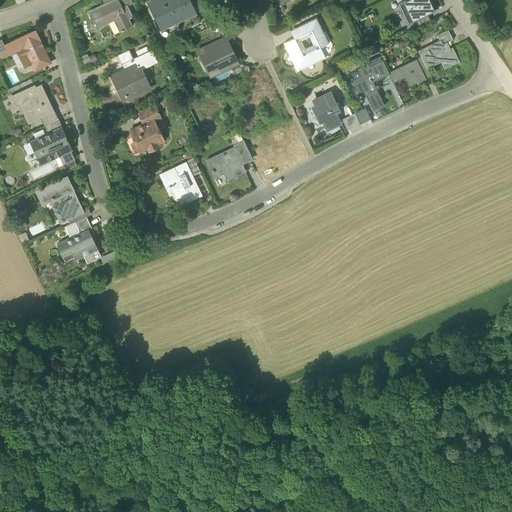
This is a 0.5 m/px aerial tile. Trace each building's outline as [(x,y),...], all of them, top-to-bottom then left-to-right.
[(115,19),(121,32),(132,27),(128,20),(129,19),(133,17),(128,7),(123,9),(118,0),(108,0),(103,2),(104,4),(104,5),(89,12),(97,28),(115,19)] [(118,0),(123,9),(128,7),(133,4),(131,0),(118,0)] [(161,0),(148,6),(161,31),(197,14),(189,0),(161,0)] [(404,0),(402,1),(398,3),(408,25),(416,21),(428,15),(435,11),(430,0),(404,0)] [(89,11),(89,12),(104,5),(104,4),(89,11)] [(416,21),(418,26),(430,21),(428,15),(416,21)] [(442,15),(433,19),(436,25),(445,21),(442,15)] [(299,26),(303,35),(320,26),(316,18),(299,26)] [(115,19),(97,28),(97,29),(114,21),(119,33),(121,32),(115,19)] [(217,24),(222,35),(232,30),(227,19),(217,24)] [(284,44),(297,72),(326,59),(321,48),(329,44),(320,26),(303,35),(294,39),(284,44)] [(290,30),(294,39),(303,35),(299,26),(290,30)] [(440,40),(442,45),(447,42),(447,43),(453,40),(448,30),(437,35),(439,41),(440,40)] [(32,64),(35,71),(50,64),(38,37),(37,37),(33,36),(32,32),(5,45),(10,55),(11,54),(17,51),(24,66),(25,67),(32,64)] [(0,58),(8,55),(1,40),(0,40),(0,58)] [(211,70),(213,74),(236,63),(233,59),(235,58),(229,44),(227,45),(225,40),(202,51),(204,56),(201,57),(208,71),(211,70)] [(441,61),(444,69),(459,62),(452,48),(450,49),(447,43),(447,42),(442,45),(440,40),(439,41),(418,51),(421,58),(425,66),(437,61),(441,61)] [(135,52),(138,57),(149,52),(146,47),(135,52)] [(118,56),(122,65),(133,59),(129,50),(118,56)] [(17,51),(11,54),(18,69),(24,66),(17,51)] [(123,90),(127,99),(141,92),(142,93),(150,89),(144,75),(139,77),(137,72),(157,62),(152,51),(149,52),(138,57),(133,59),(122,65),(125,70),(111,77),(119,92),(123,90)] [(91,62),(87,54),(80,57),(84,65),(91,62)] [(372,81),(389,73),(381,57),(367,64),(368,67),(363,69),(361,68),(358,70),(359,71),(351,75),(354,80),(355,82),(355,81),(362,94),(363,97),(367,96),(368,92),(376,89),(372,81)] [(416,60),(425,79),(430,76),(425,66),(421,58),(416,60)] [(416,60),(389,73),(393,82),(404,77),(409,86),(425,79),(416,60)] [(244,74),(240,66),(234,69),(238,77),(244,74)] [(355,82),(354,80),(345,84),(353,99),(362,94),(355,81),(355,82)] [(46,84),(41,87),(44,94),(49,91),(46,84)] [(25,112),(30,122),(40,117),(52,111),(44,94),(41,87),(35,89),(34,87),(11,98),(15,108),(25,103),(29,111),(25,112)] [(123,101),(127,99),(123,90),(119,92),(123,101)] [(324,116),(329,128),(341,122),(336,113),(335,111),(339,109),(331,92),(316,100),(318,106),(313,108),(318,119),(324,116)] [(138,112),(144,125),(154,120),(154,121),(160,118),(154,105),(138,112)] [(318,119),(313,108),(306,112),(311,122),(318,119)] [(357,113),(355,113),(360,124),(370,119),(365,108),(357,113)] [(40,117),(44,126),(59,119),(54,110),(52,111),(40,117)] [(347,130),(360,124),(355,113),(342,120),(347,130)] [(64,129),(59,119),(44,126),(48,134),(61,128),(62,130),(64,129)] [(140,151),(148,148),(148,149),(152,150),(156,148),(157,144),(157,143),(163,140),(154,121),(154,120),(144,125),(130,131),(136,143),(140,151)] [(46,162),(55,157),(70,150),(71,150),(65,137),(63,138),(60,133),(63,132),(62,130),(61,128),(48,134),(45,136),(36,140),(31,142),(36,152),(40,150),(46,162)] [(33,134),(36,140),(45,136),(42,129),(33,134)] [(29,156),(36,152),(31,142),(29,137),(22,141),(29,156)] [(236,147),(241,158),(250,153),(244,141),(234,145),(235,147),(236,147)] [(135,153),(140,151),(136,143),(132,145),(135,153)] [(210,149),(208,144),(200,147),(203,153),(210,149)] [(225,174),(228,180),(245,171),(242,165),(239,159),(241,158),(236,147),(235,147),(206,161),(212,174),(222,169),(225,174)] [(41,164),(46,162),(40,150),(36,152),(41,164)] [(75,160),(70,150),(55,157),(60,167),(74,160),(75,160)] [(185,154),(188,161),(194,158),(190,152),(185,154)] [(253,160),(250,153),(241,158),(239,159),(242,165),(253,160)] [(186,163),(191,174),(199,170),(194,158),(188,161),(184,163),(185,163),(186,163)] [(60,167),(62,173),(77,166),(74,160),(60,167)] [(174,186),(182,204),(201,195),(191,174),(186,163),(185,163),(162,174),(169,189),(174,186)] [(222,169),(212,174),(215,178),(225,174),(222,169)] [(52,200),(62,222),(68,219),(82,213),(82,212),(74,196),(73,197),(71,191),(73,190),(67,178),(37,192),(43,205),(52,200)] [(70,225),(75,222),(86,217),(87,217),(84,211),(82,212),(82,213),(68,219),(70,225)] [(23,217),(13,222),(17,232),(27,227),(23,217)] [(92,229),(86,217),(75,222),(81,234),(85,232),(92,229)] [(75,222),(70,225),(65,227),(70,239),(81,234),(75,222)] [(18,236),(22,245),(30,241),(25,232),(18,236)] [(84,256),(87,264),(95,260),(93,256),(99,253),(91,236),(90,235),(87,236),(85,232),(81,234),(70,239),(57,245),(63,256),(72,252),(75,258),(76,260),(84,256)] [(72,252),(63,256),(66,263),(75,258),(72,252)] [(113,252),(99,258),(102,264),(116,258),(113,252)]
